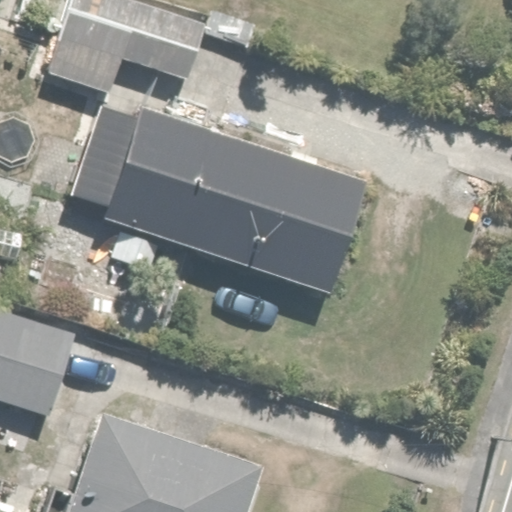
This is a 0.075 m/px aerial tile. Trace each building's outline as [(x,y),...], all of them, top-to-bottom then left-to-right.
[(200,33),(102,0),(76,0),(50,77),(108,96),(117,70),(180,91),(200,33)] [(142,117),(107,223),(325,295),(360,190),(142,117)] [(85,328),(14,308),(0,357),(0,356),(0,412),(57,429),(85,328)] [(93,423),(64,511),(268,511),(278,482),(93,423)] [(0,461),(0,511),(45,511),(56,484),(0,461)]
